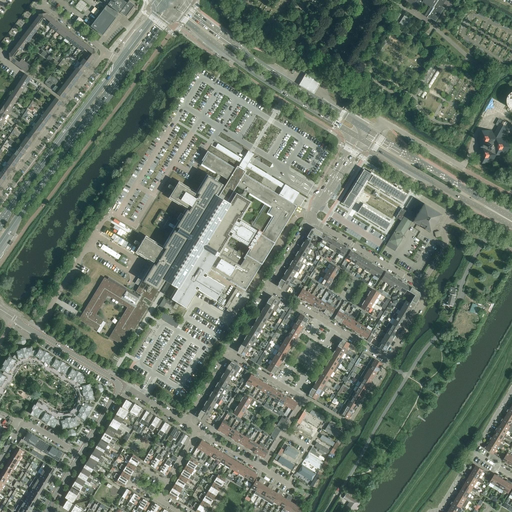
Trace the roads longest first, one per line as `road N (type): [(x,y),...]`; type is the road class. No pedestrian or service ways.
road 1 (unclassified): [(325,511),(422,351),(454,314),(485,237)]
road 2 (secondary): [(173,12),(359,138)]
road 3 (secondary): [(365,129),(179,4)]
road 4 (secondary): [(0,244),(128,68)]
road 5 (track): [(396,511),(511,338)]
road 6 (secondary): [(120,62),(2,218)]
road 7 (residential): [(106,51),(0,194)]
road 8 (secondary): [(359,138),(511,225)]
road 9 (residential): [(106,51),(43,3),(2,56),(21,74)]
road 10 (secondary): [(511,217),(365,129)]
road 11 (tertiary): [(117,384),(0,309)]
road 12 (residential): [(270,288),(385,359)]
road 13 (residential): [(420,286),(310,218)]
road 14 (residential): [(302,398),(349,423),(385,359)]
